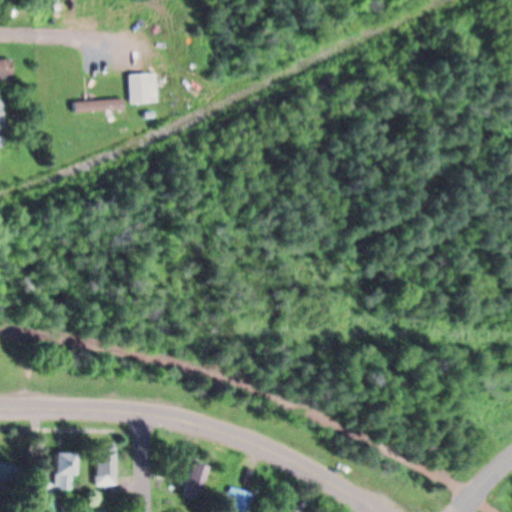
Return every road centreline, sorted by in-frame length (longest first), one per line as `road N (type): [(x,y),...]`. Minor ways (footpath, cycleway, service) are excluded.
road 1 (track): [(0,332),(189,368),(342,430),(490,511)]
road 2 (primary): [(375,511),(307,471),(214,431),(143,415),(0,410)]
